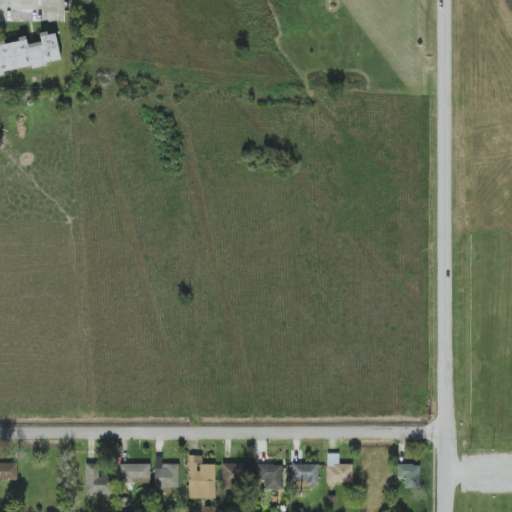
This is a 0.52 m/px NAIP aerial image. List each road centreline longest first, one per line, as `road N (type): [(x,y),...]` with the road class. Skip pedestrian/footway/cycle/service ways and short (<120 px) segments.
road 1 (residential): [(445,511),(444,0)]
road 2 (residential): [(446,435),(0,430)]
